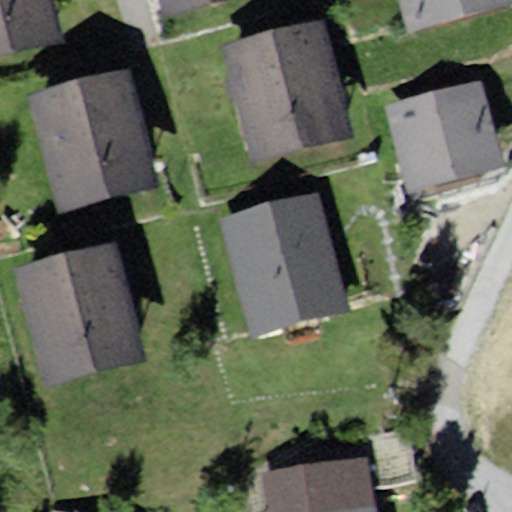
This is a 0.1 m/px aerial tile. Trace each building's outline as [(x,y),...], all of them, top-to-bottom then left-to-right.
[(50,0),(0,0),(0,57),(61,41),(50,0)] [(159,0),(165,19),(230,0),(159,0)] [(511,3),(511,0),(396,0),(407,34),(511,3)] [(320,20),(218,50),(251,165),(354,135),(320,20)] [(126,70),(26,95),(55,210),(155,185),(126,70)] [(480,80),(382,107),(408,196),(505,169),(480,80)] [(313,191),(215,220),(251,339),(349,309),(313,191)] [(113,242),(11,271),(45,391),(148,362),(113,242)] [(375,511),(365,455),(257,474),(263,511),(375,511)]
